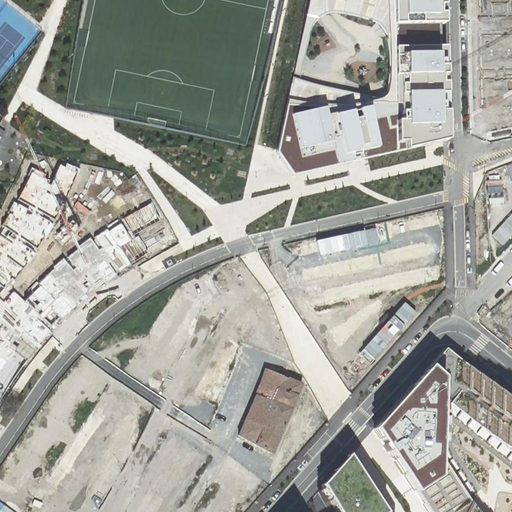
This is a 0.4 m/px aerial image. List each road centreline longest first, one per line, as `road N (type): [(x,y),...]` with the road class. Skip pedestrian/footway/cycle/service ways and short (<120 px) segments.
road 1 (residential): [(0,446),(67,353),(144,288),(240,244),(459,195)]
road 2 (secondary): [(458,331),(427,342),(275,511)]
road 3 (residential): [(459,155),(458,0)]
road 4 (residential): [(458,331),(459,195)]
